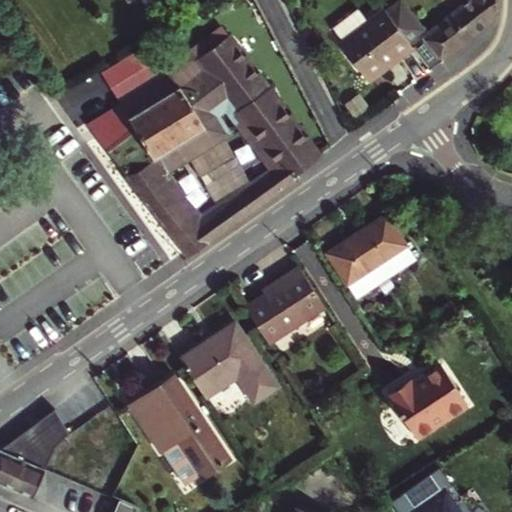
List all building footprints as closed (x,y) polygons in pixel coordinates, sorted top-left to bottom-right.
[(403,0),(395,0),(385,8),(415,46),(431,66),(491,19),(498,8),(497,0),(468,0),(425,33),(421,27),(424,25),(403,0)] [(340,39),(368,76),(397,53),(401,57),(415,46),(385,8),(383,5),(370,16),(361,4),(335,24),(334,31),(340,39)] [(171,176),(157,155),(237,107),(285,171),(222,212),(231,225),(272,200),(297,179),(295,175),(314,161),(319,158),(322,155),(287,106),(231,31),(200,54),(210,67),(185,88),(182,84),(180,85),(130,115),(112,125),(121,139),(108,151),(126,172),(124,173),(187,251),(189,253),(208,239),(219,233),(210,220),(202,225),(169,182),(171,176)] [(397,53),(368,76),(372,81),(401,57),(397,53)] [(121,100),(130,115),(180,85),(171,71),(121,100)] [(382,209),(326,248),(358,291),(413,253),(382,209)] [(219,233),(231,225),(222,212),(210,220),(219,233)] [(243,303),(262,332),(319,296),(297,262),(267,282),(269,285),(243,303)] [(232,321),(178,358),(203,395),(235,374),(252,400),(274,384),(232,321)] [(406,372),(384,387),(413,430),(465,395),(439,358),(410,377),(406,372)] [(172,378),(128,406),(159,452),(177,441),(201,479),(228,461),(172,378)] [(0,447),(0,482),(31,496),(34,490),(54,445),(70,434),(55,409),(31,428),(28,427),(0,447)] [(469,511),(448,481),(409,509),(411,511),(469,511)] [(133,511),(137,505),(120,498),(114,511),(133,511)] [(316,511),(294,502),(289,511),(316,511)]
